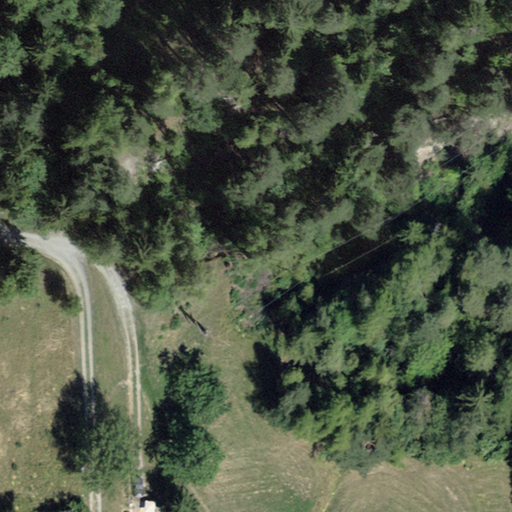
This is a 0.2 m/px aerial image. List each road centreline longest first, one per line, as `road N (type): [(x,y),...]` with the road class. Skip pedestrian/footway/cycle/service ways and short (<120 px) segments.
road 1 (track): [(0,219),(70,254),(80,277),(94,511)]
road 2 (track): [(137,496),(133,332),(107,270),(70,254)]
